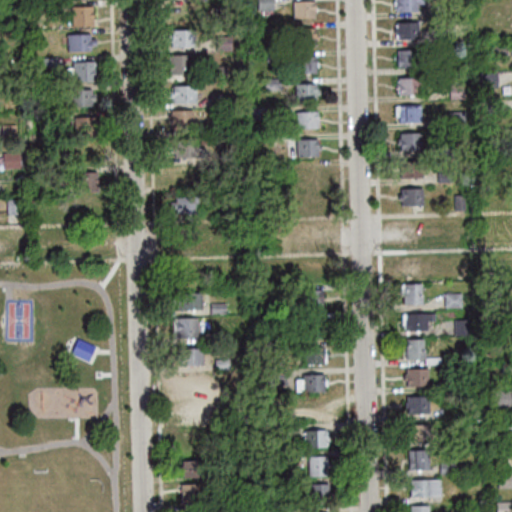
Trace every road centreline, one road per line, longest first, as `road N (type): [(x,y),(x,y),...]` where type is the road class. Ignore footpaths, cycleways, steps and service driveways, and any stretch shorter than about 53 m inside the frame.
road 1 (residential): [(142,511),(127,0)]
road 2 (residential): [(367,511),(353,0)]
